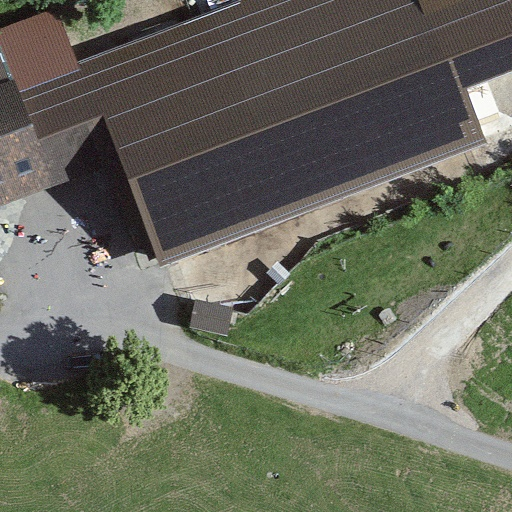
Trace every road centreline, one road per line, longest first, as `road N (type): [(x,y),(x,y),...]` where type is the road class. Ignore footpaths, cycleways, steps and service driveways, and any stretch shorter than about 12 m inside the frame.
road 1 (residential): [(381,412),(156,345),(0,338)]
road 2 (residential): [(511,267),(381,412)]
road 3 (residential): [(381,412),(511,455)]
